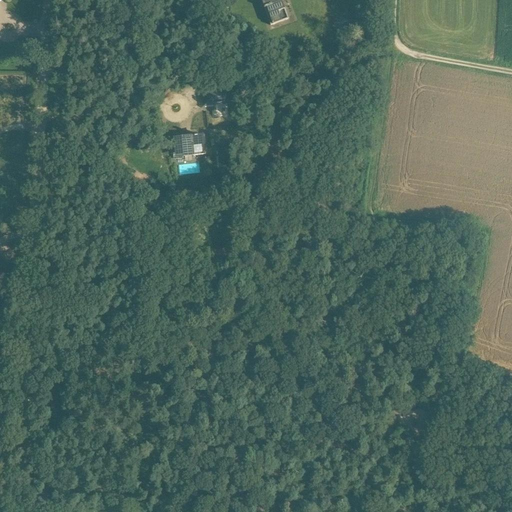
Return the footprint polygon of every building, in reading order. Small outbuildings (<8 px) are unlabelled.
[(261,0),(262,1),(263,1),(265,6),(263,7),(264,8),(266,7),(271,24),(270,24),(270,26),(273,25),(272,24),(285,20),(288,19),(280,0),(261,0)] [(341,23),(335,29),(339,33),(345,27),(341,23)] [(205,105),(215,104),(231,102),(229,89),(203,93),(205,105)] [(206,154),(204,145),(203,135),(173,138),(174,148),(175,158),(194,156),(194,155),(206,154)] [(233,182),(225,182),(227,190),(234,189),(233,182)]
